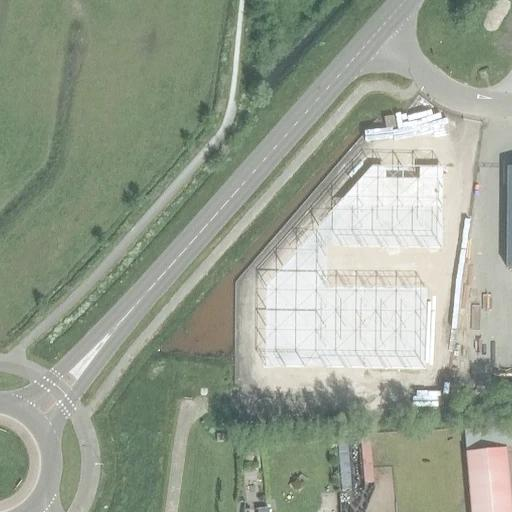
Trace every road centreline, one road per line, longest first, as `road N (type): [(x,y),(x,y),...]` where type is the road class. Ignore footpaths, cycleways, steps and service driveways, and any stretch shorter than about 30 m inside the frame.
road 1 (tertiary): [(114,329),(376,31)]
road 2 (unclassified): [(376,31),(438,89),(465,102),(511,104)]
road 3 (tertiary): [(114,329),(89,340),(13,407)]
road 4 (tertiary): [(42,431),(114,329)]
